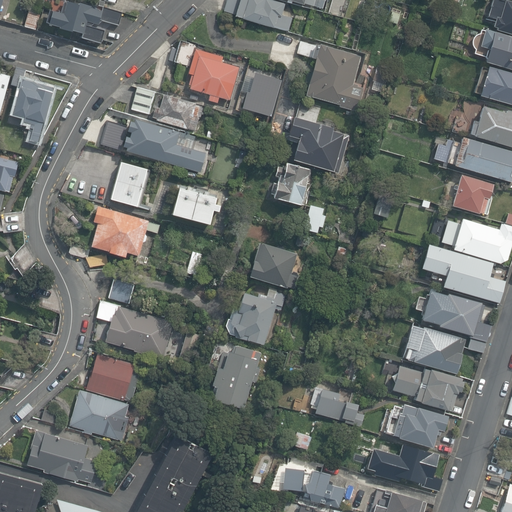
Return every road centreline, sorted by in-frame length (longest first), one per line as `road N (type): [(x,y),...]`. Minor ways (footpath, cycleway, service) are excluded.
road 1 (residential): [(0,420),(57,365),(67,343),(71,302),(42,235),(40,206),(57,156),(109,76)]
road 2 (residential): [(511,329),(450,511)]
